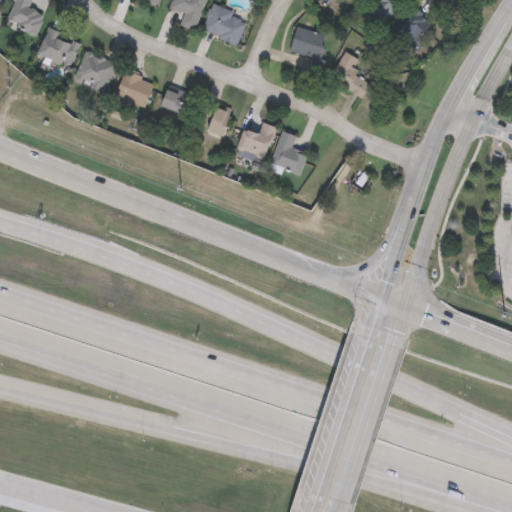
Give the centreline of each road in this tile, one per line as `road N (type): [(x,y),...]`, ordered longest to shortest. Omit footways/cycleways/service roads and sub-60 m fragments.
road 1 (motorway): [(511,433),(161,277),(0,222)]
road 2 (motorway): [(511,469),(0,300)]
road 3 (motorway): [(0,344),(502,511)]
road 4 (motorway): [(0,388),(502,511)]
road 5 (secondary): [(370,295),(0,146)]
road 6 (residential): [(428,164),(122,31),(82,0)]
road 7 (secondary): [(398,349),(478,122)]
road 8 (secondary): [(358,334),(301,511)]
road 9 (secondary): [(343,511),(398,349)]
road 10 (secondary): [(511,348),(370,295)]
